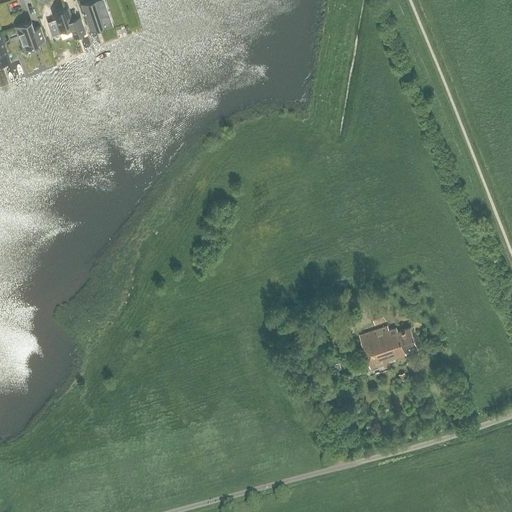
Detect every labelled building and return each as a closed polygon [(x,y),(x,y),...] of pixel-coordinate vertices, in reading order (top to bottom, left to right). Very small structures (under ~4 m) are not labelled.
[(107,22),(100,0),(91,0),(80,4),(84,14),(86,14),(87,17),(85,18),(88,25),(93,23),(94,26),(107,22)] [(68,8),(53,13),(55,19),(59,32),(71,28),(74,37),(85,33),(80,18),(72,20),(68,8)] [(59,32),(55,19),(47,22),(52,35),(59,32)] [(45,40),(40,26),(34,28),(31,21),(16,26),(24,49),(39,44),(39,43),(45,40)] [(0,40),(0,63),(10,60),(3,39),(0,40)] [(385,321),(381,311),(371,315),(374,325),(385,321)] [(406,351),(418,347),(411,328),(399,332),(398,328),(390,330),(389,326),(360,336),(371,369),(395,361),(395,358),(407,354),(406,351)] [(340,361),(332,364),(334,370),(342,368),(340,361)] [(420,410),(422,418),(451,410),(449,402),(420,410)]
